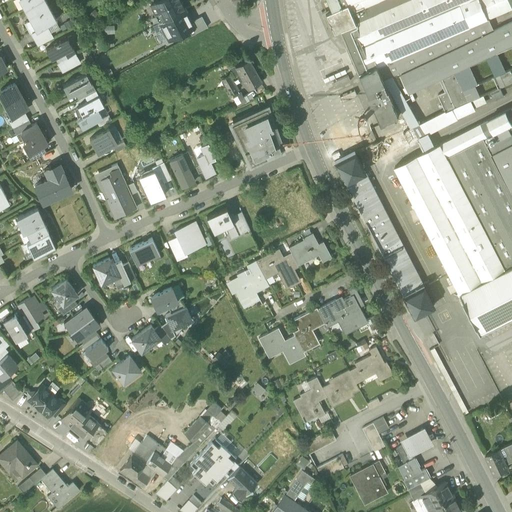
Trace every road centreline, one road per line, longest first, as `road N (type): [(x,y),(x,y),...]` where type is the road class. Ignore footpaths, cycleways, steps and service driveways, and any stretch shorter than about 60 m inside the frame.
road 1 (residential): [(106,238),(0,28)]
road 2 (residential): [(311,151),(106,238)]
road 3 (residential): [(160,511),(0,409)]
road 4 (secondary): [(430,383),(498,511)]
road 5 (secondary): [(369,266),(430,383)]
road 6 (residential): [(430,383),(345,427),(360,458)]
road 7 (secondary): [(311,151),(369,266)]
road 8 (secondary): [(276,35),(311,151)]
